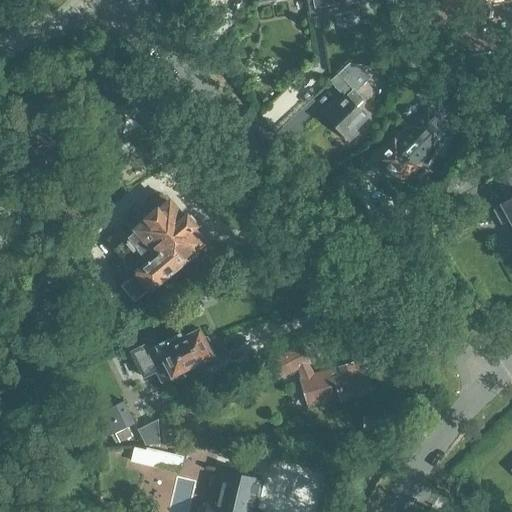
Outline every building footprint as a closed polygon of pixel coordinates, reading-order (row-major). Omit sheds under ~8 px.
[(308,0),(310,11),(318,10),(323,15),(359,9),(357,0),(308,0)] [(403,2),(399,30),(416,32),(419,4),(403,2)] [(426,51),(412,51),(412,60),(426,60),(426,51)] [(337,98),(322,112),(350,141),(358,133),(355,130),(367,118),(357,108),(365,100),(357,93),(372,77),(365,71),(369,67),(350,63),(331,81),(346,97),(341,102),(337,98)] [(113,103),(118,110),(126,104),(122,97),(113,103)] [(403,133),(377,160),(401,184),(419,165),(417,163),(431,148),(434,151),(452,132),(428,108),(409,127),(412,129),(406,135),(404,133),(403,133)] [(511,168),(511,167),(494,177),(508,201),(501,204),(511,224),(511,168)] [(144,215),(139,214),(133,219),(132,224),(127,229),(133,236),(130,239),(121,229),(105,242),(112,250),(114,249),(121,258),(134,247),(143,258),(139,262),(136,258),(132,261),(130,258),(117,269),(127,281),(121,286),(135,303),(150,290),(155,291),(160,286),(160,281),(163,279),(167,280),(172,276),(172,270),(188,257),(196,266),(211,254),(203,245),(205,244),(192,228),(195,226),(187,217),(184,219),(170,202),(169,203),(163,195),(152,204),(157,210),(147,218),(144,215)] [(283,253),(279,262),(288,266),(292,258),(283,253)] [(111,319),(103,316),(99,328),(107,330),(111,319)] [(179,331),(156,342),(154,337),(130,349),(144,377),(157,371),(163,382),(172,377),(214,356),(210,347),(212,340),(209,334),(203,333),(200,326),(181,335),(179,331)] [(308,408),(318,405),(342,398),(342,397),(367,390),(359,363),(334,370),(332,365),(323,367),(325,373),(318,375),(311,362),(301,343),(269,359),(280,378),(300,368),(303,375),(300,377),(308,408)] [(99,414),(110,436),(118,432),(131,426),(135,423),(124,401),(99,414)] [(389,415),(365,415),(365,430),(389,430),(389,415)] [(147,445),(162,445),(160,419),(139,430),(147,445)] [(179,429),(167,429),(168,445),(180,445),(179,429)] [(160,446),(159,449),(138,444),(134,461),(157,466),(158,462),(181,467),(184,451),(160,446)] [(205,511),(255,511),(262,480),(219,471),(216,483),(219,483),(214,505),(207,504),(205,511)]
